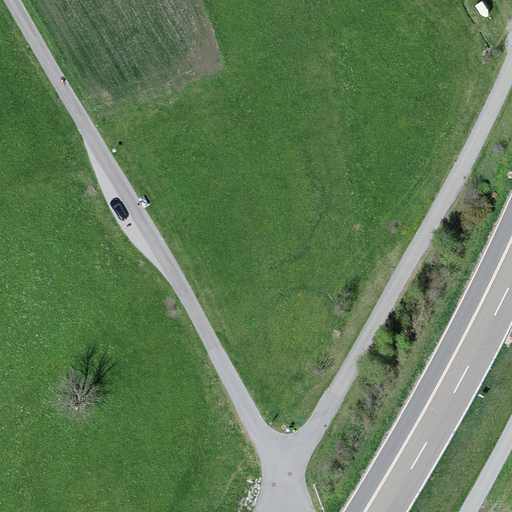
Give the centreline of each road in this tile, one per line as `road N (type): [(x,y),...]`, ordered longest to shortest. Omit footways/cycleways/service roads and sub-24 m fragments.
road 1 (residential): [(283,483),(178,280),(11,0)]
road 2 (unclassified): [(283,483),(511,64)]
road 3 (primary): [(373,511),(511,258)]
